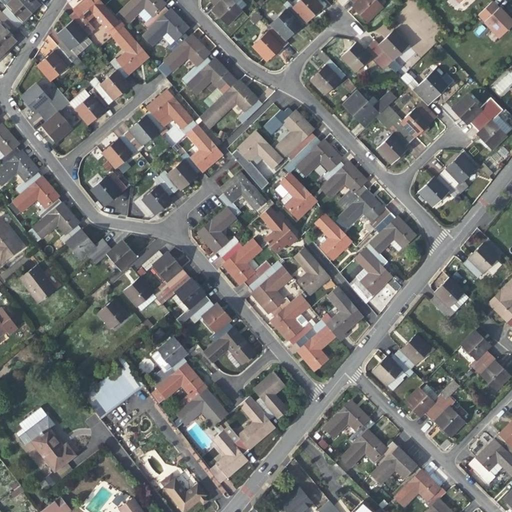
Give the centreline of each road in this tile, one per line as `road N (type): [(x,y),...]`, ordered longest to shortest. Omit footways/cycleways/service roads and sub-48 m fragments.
road 1 (residential): [(168,235),(187,245),(277,350)]
road 2 (residential): [(279,83),(395,188)]
road 3 (residential): [(322,400),(230,511)]
road 4 (residential): [(56,170),(95,219),(168,235)]
road 5 (residential): [(348,368),(443,462)]
road 6 (residential): [(183,0),(238,58),(279,83)]
